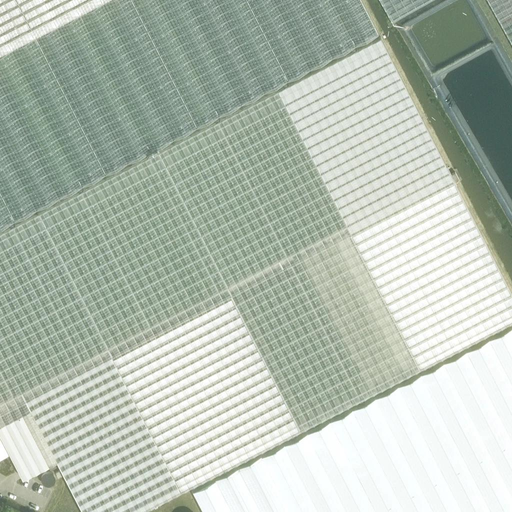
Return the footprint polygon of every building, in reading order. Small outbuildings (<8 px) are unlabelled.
[(0,0),(0,227),(378,33),(361,0),(0,0)] [(380,0),(392,21),(430,0),(380,0)] [(511,0),(486,0),(511,45),(511,0)] [(139,511),(511,320),(511,292),(380,36),(238,108),(145,157),(0,231),(0,455),(8,452),(9,454),(10,453),(23,478),(57,460),(83,511),(139,511)] [(511,511),(511,325),(193,490),(203,511),(511,511)]
